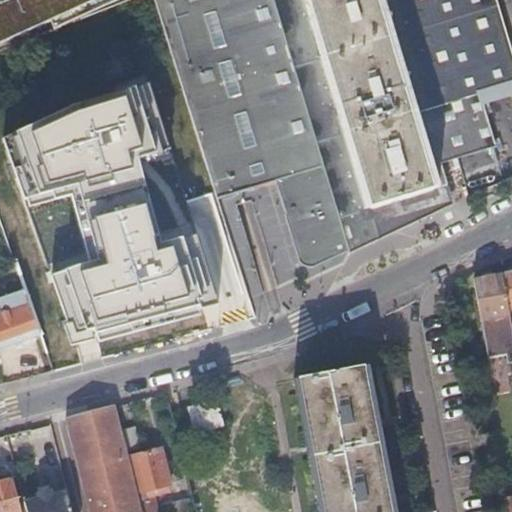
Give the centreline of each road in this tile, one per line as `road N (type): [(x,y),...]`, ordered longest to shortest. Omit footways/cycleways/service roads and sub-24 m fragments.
road 1 (residential): [(511,224),(274,335),(48,395)]
road 2 (residential): [(48,395),(77,511)]
